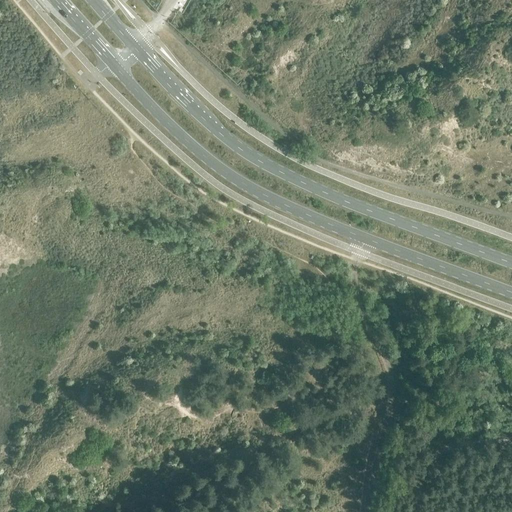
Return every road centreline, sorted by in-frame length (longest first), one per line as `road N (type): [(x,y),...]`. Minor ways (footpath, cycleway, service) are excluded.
road 1 (primary): [(56,0),(142,98),(240,181),(331,225),(511,293)]
road 2 (unknown): [(130,128),(132,149),(164,188),(319,272),(348,303),(377,372),(361,511)]
road 3 (primary): [(511,263),(354,205),(259,159),(157,70),(94,0)]
road 4 (unknown): [(511,402),(457,408),(377,400)]
